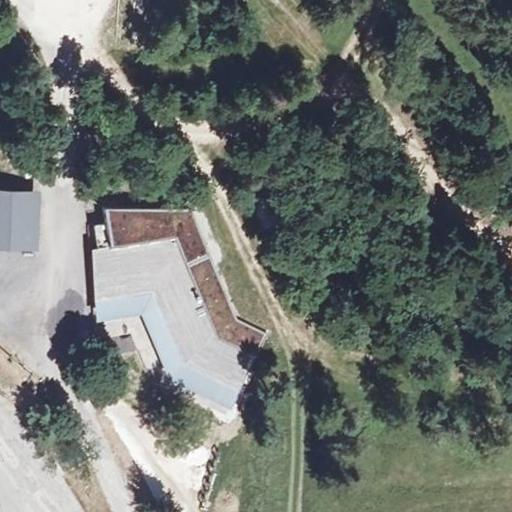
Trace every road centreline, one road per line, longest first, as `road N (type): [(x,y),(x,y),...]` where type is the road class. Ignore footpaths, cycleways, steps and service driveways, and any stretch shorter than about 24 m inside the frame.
road 1 (track): [(401,142),(377,124),(330,110),(173,129),(138,110),(65,16),(72,0)]
road 2 (track): [(38,331),(56,304),(66,264),(65,117),(52,47),(65,16),(36,0)]
road 3 (track): [(129,511),(38,331),(6,321)]
road 4 (track): [(401,142),(511,243)]
